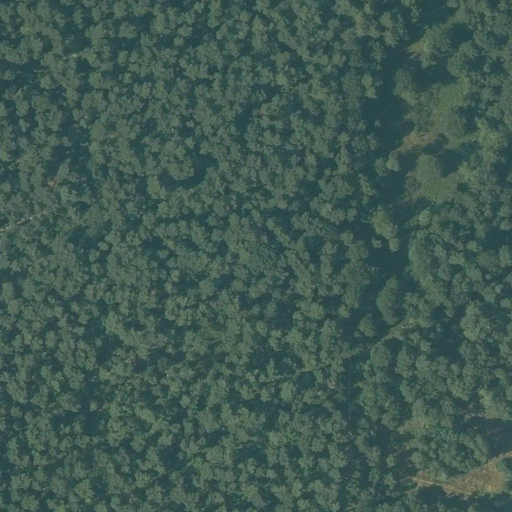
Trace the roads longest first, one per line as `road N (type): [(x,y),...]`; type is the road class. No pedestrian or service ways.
road 1 (track): [(344,386),(346,0)]
road 2 (track): [(0,229),(344,106)]
road 3 (track): [(0,494),(344,386)]
